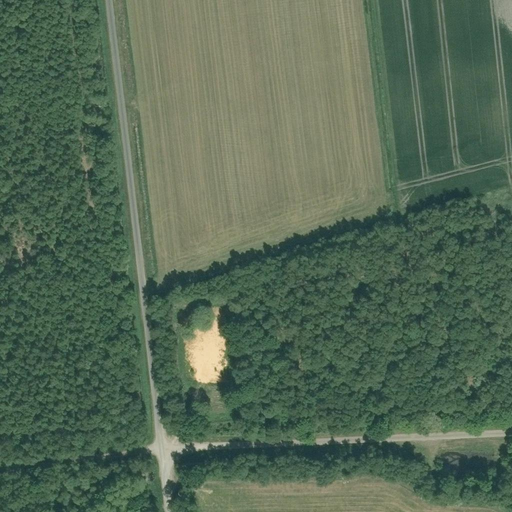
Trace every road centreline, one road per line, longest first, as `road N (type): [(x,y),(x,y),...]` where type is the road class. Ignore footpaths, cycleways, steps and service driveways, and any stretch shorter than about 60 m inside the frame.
road 1 (unclassified): [(109,0),(162,443)]
road 2 (unclassified): [(162,443),(511,433)]
road 3 (unclassified): [(0,466),(162,443)]
